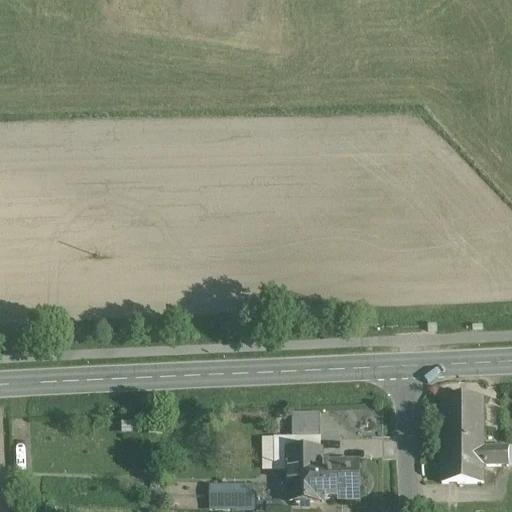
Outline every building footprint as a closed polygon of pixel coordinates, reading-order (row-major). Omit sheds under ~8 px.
[(483,400),(441,399),(439,485),(482,485),(482,467),(482,450),(483,400)] [(320,439),(320,415),(292,415),(292,439),(320,439)] [(320,452),(320,439),(292,439),(274,440),(275,472),(288,472),(288,452),(320,452)] [(511,450),(482,450),(482,467),(511,467),(511,450)] [(320,452),(288,452),(288,472),(288,503),(322,502),(322,499),(341,498),(341,502),(360,502),(360,464),(320,464),(320,452)] [(207,484),(207,510),(253,510),(253,484),(207,484)]
